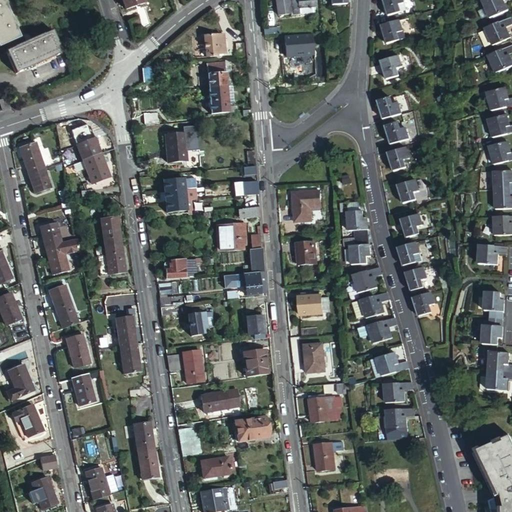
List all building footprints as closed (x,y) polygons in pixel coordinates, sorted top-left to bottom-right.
[(25,38),(6,0),(0,0),(0,41),(3,48),(25,38)] [(143,0),(124,0),(127,9),(145,3),(143,0)] [(317,9),(316,0),(275,0),(276,15),(289,14),(289,16),(316,14),(315,9),(317,9)] [(408,0),(388,0),(393,16),(407,12),(404,2),(409,1),(408,0)] [(489,0),(497,17),(511,10),(511,3),(510,0),(489,0)] [(511,17),(492,26),(499,44),(511,38),(511,17)] [(406,20),(387,25),(392,42),(406,38),(403,30),(408,28),(406,20)] [(66,52),(56,31),(10,52),(20,74),(66,52)] [(312,33),(285,35),(286,55),(314,53),(312,33)] [(227,53),(226,34),(206,35),(208,56),(220,55),(220,53),(227,53)] [(511,47),(495,55),(502,71),(511,66),(511,47)] [(406,65),(404,55),(386,61),(391,79),(404,75),(401,66),(406,65)] [(209,64),(210,73),(222,72),(227,72),(227,63),(209,64)] [(148,69),(145,70),(144,71),(144,80),(159,78),(158,66),(148,67),(148,69)] [(222,72),(210,73),(211,87),(228,86),(227,72),(222,72)] [(228,86),(211,87),(211,90),(212,100),(236,98),(235,91),(235,85),(228,86)] [(511,86),(494,92),(498,110),(511,105),(511,86)] [(12,105),(10,96),(1,98),(3,108),(12,105)] [(383,100),(388,119),(408,113),(405,104),(400,106),(397,96),(383,100)] [(236,98),(212,100),(213,113),(219,113),(227,112),(237,111),(237,108),(236,98)] [(163,122),(162,111),(147,113),(148,123),(163,122)] [(511,113),(495,118),(500,137),(511,133),(511,113)] [(396,143),(415,138),(412,129),(407,131),(404,122),(391,125),(396,143)] [(186,126),(187,132),(168,134),(171,161),(190,159),(189,150),(188,144),(195,143),(195,141),(202,140),(201,124),(186,126)] [(78,145),(84,160),(103,153),(96,137),(78,145)] [(188,144),(189,150),(203,148),(202,140),(195,141),(195,143),(188,144)] [(511,140),(496,145),(501,163),(511,159),(511,140)] [(21,148),(30,175),(47,169),(37,143),(21,148)] [(411,148),(392,154),(398,171),(411,167),(409,158),(413,157),(411,148)] [(248,151),(250,166),(257,165),(256,151),(248,151)] [(103,153),(84,160),(94,184),(113,176),(103,153)] [(257,167),(257,166),(244,167),(245,175),(258,174),(257,167)] [(47,169),(30,175),(37,194),(53,188),(47,169)] [(511,171),(499,172),(500,190),(511,189),(511,171)] [(166,190),(186,188),(185,177),(165,180),(166,190)] [(423,189),(420,181),(402,186),(407,204),(420,200),(418,190),(423,189)] [(212,194),(210,186),(202,187),(203,196),(212,194)] [(167,196),(167,201),(179,199),(188,198),(186,188),(166,190),(160,191),(160,197),(167,196)] [(83,190),(84,198),(95,197),(97,196),(96,189),(83,190)] [(511,189),(500,190),(500,209),(511,208),(511,189)] [(313,219),(311,190),(295,191),(297,221),(313,219)] [(179,199),(167,201),(169,210),(189,208),(188,198),(179,199)] [(200,205),(201,212),(205,212),(214,211),(214,203),(200,205)] [(260,206),(245,208),(245,209),(246,217),(246,218),(261,217),(260,206)] [(361,231),(362,238),(374,237),(373,222),(364,222),(363,211),(344,212),(345,232),(361,231)] [(426,223),(423,214),(405,219),(410,238),(424,234),(421,224),(426,223)] [(511,215),(499,216),(499,235),(511,234),(511,215)] [(105,246),(122,244),(118,216),(101,219),(105,246)] [(46,246),(62,241),(57,223),(41,227),(46,246)] [(248,248),(245,223),(240,223),(226,224),(228,250),(248,248)] [(254,249),(263,248),(263,242),(262,236),(260,236),(253,236),(254,249)] [(374,237),(362,238),(362,246),(347,247),(348,265),(368,264),(367,252),(375,251),(374,237)] [(70,269),(62,241),(46,246),(53,274),(70,269)] [(318,264),(317,241),(299,242),(300,265),(318,264)] [(421,243),(402,248),(403,249),(403,252),(404,255),(406,262),(407,266),(421,262),(418,253),(424,252),(421,243)] [(127,271),(122,244),(105,246),(107,255),(97,256),(100,275),(127,271)] [(502,254),(511,254),(511,247),(483,245),(482,264),(488,264),(501,265),(502,254)] [(254,272),(265,271),(265,262),(263,248),(254,249),(252,250),(254,272)] [(0,283),(14,277),(2,252),(0,252),(0,283)] [(205,273),(205,269),(188,270),(187,258),(167,260),(165,262),(166,268),(168,269),(168,277),(205,273)] [(385,268),(357,276),(362,293),(381,288),(378,277),(387,274),(385,268)] [(431,277),(428,268),(409,273),(411,278),(414,289),(415,292),(429,288),(426,278),(431,277)] [(239,297),(254,296),(254,294),(262,293),(262,292),(267,291),(266,282),(265,271),(254,272),(224,275),(225,287),(238,286),(239,297)] [(61,328),(77,324),(67,285),(51,289),(61,328)] [(493,319),(508,319),(509,303),(499,303),(500,292),(490,291),(481,291),(480,309),(494,310),(493,319)] [(392,292),(365,300),(370,318),(386,313),(389,312),(387,302),(394,299),(392,292)] [(23,318),(11,293),(0,297),(0,309),(7,325),(23,318)] [(162,301),(163,306),(180,304),(186,303),(185,294),(161,296),(162,301)] [(439,302),(436,294),(417,299),(419,305),(422,314),(423,317),(436,313),(433,304),(439,302)] [(325,312),(323,295),(300,297),(302,315),(325,312)] [(163,306),(164,312),(165,314),(189,311),(188,303),(186,303),(180,304),(163,306)] [(209,326),(207,311),(201,312),(200,307),(190,308),(190,313),(189,314),(192,335),(204,334),(203,327),(209,326)] [(256,334),(266,333),(264,315),(248,316),(250,334),(256,334)] [(121,346),(138,343),(134,316),(117,318),(121,346)] [(400,318),(373,325),(378,343),(396,338),(392,327),(402,324),(400,318)] [(498,334),(507,335),(508,319),(493,319),(493,326),(479,325),(478,344),(497,345),(498,334)] [(304,328),(304,336),(320,335),(320,327),(304,328)] [(87,364),(80,337),(64,341),(71,368),(87,364)] [(143,370),(138,343),(121,346),(125,372),(143,370)] [(328,372),(326,344),(307,346),(310,374),(328,372)] [(185,352),(170,353),(171,359),(172,368),(187,366),(190,382),(200,381),(196,350),(185,352)] [(248,376),(269,373),(266,350),(245,353),(248,376)] [(380,358),(385,376),(413,368),(411,360),(402,363),(399,353),(380,358)] [(493,372),(511,373),(511,353),(494,353),(493,372)] [(35,390),(24,364),(8,371),(15,385),(7,389),(11,400),(19,396),(19,397),(35,390)] [(511,380),(511,373),(493,372),(492,390),(511,392),(511,380)] [(97,401),(90,373),(73,378),(81,405),(97,401)] [(416,390),(415,382),(388,384),(390,402),(410,401),(409,390),(416,390)] [(349,392),(348,385),(338,386),(339,393),(349,392)] [(242,405),(239,389),(229,391),(203,395),(205,411),(232,407),(242,405)] [(337,398),(329,399),(316,400),(316,404),(313,404),(315,423),(340,421),(340,419),(344,419),(343,408),(345,407),(344,398),(337,399),(337,398)] [(45,431),(34,405),(18,411),(23,424),(18,426),(23,437),(28,435),(29,438),(45,431)] [(418,408),(391,410),(392,428),(411,427),(411,415),(419,414),(418,408)] [(261,435),(270,434),(267,417),(236,421),(239,442),(257,439),(257,435),(260,435),(261,435)] [(135,424),(139,451),(156,449),(151,422),(135,424)] [(198,426),(179,428),(180,434),(181,443),(183,453),(183,456),(202,453),(198,426)] [(511,511),(511,436),(511,435),(474,452),(494,498),(502,494),(504,505),(497,506),(496,511),(511,511)] [(347,450),(346,443),(318,446),(321,472),(338,470),(337,451),(347,450)] [(156,449),(139,451),(144,478),(160,476),(156,449)] [(230,472),(228,457),(202,461),(205,476),(230,472)] [(86,472),(94,499),(111,494),(110,492),(119,490),(114,474),(106,476),(103,467),(86,472)] [(59,503),(48,477),(32,484),(34,490),(28,493),(33,504),(39,501),(42,510),(59,503)] [(288,485),(288,480),(274,483),(275,490),(289,487),(288,485)] [(202,491),(203,501),(212,500),(223,498),(225,498),(227,497),(230,497),(236,496),(235,490),(229,491),(228,487),(202,491)] [(212,500),(203,501),(205,511),(238,507),(237,502),(237,499),(230,500),(230,497),(227,497),(228,501),(225,501),(225,498),(223,498),(212,500)] [(115,511),(115,510),(113,503),(97,508),(98,511),(115,511)]
